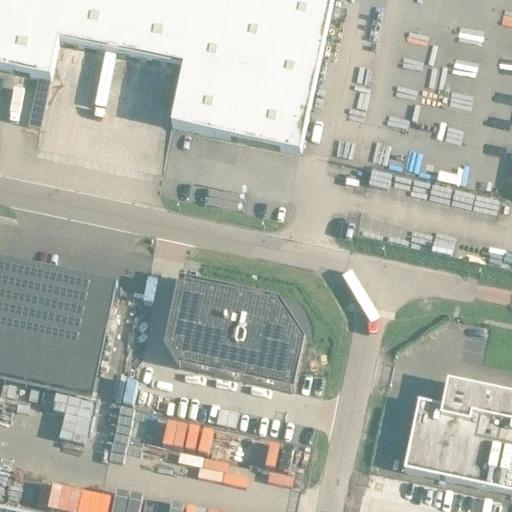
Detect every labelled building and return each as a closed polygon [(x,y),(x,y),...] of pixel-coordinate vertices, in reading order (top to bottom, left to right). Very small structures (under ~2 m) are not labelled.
[(0,0),(0,69),(51,81),(60,42),(185,69),(172,127),(301,155),(333,0),(0,0)] [(117,286),(0,260),(0,342),(101,364),(117,286)] [(179,279),(165,347),(178,367),(294,392),(305,340),(279,300),(179,279)] [(419,402),(404,471),(511,494),(511,395),(457,384),(452,409),(419,402)] [(219,409),(216,424),(236,429),(239,413),(219,409)]
